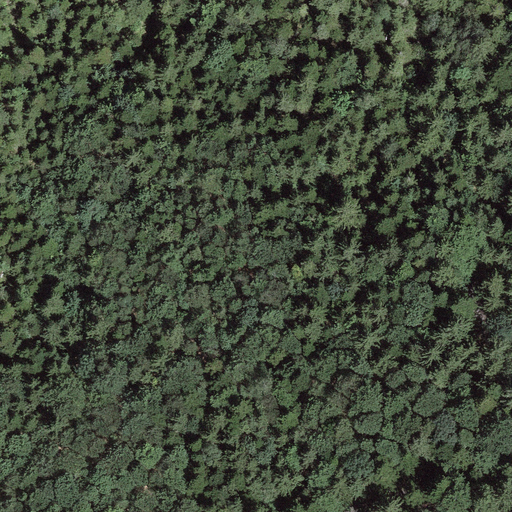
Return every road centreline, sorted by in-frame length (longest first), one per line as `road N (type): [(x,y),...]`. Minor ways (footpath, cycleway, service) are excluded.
road 1 (track): [(511,363),(472,300),(470,274),(511,200)]
road 2 (track): [(359,511),(511,453)]
